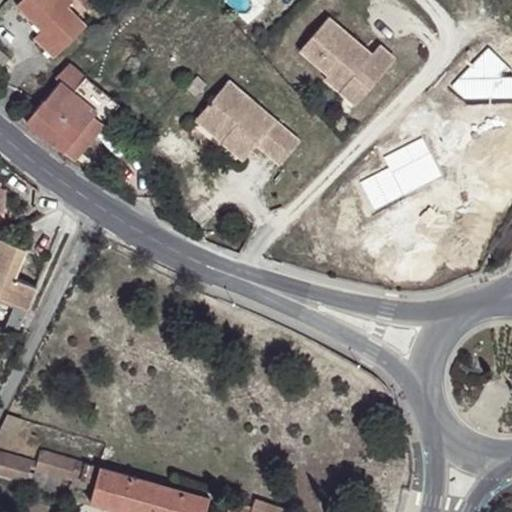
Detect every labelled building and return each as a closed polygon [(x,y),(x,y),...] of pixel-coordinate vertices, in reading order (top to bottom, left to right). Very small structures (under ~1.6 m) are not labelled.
[(34,38),(54,58),(86,25),(68,7),(73,1),(72,0),(21,0),(16,5),(41,30),(34,38)] [(300,50),(328,74),(325,78),(341,91),(345,86),(360,99),(395,59),(379,45),(371,54),(368,58),(360,52),(364,48),(328,17),(300,50)] [(360,52),(368,58),(371,54),(364,48),(360,52)] [(0,67),(8,58),(0,50),(0,67)] [(55,77),(60,81),(73,66),(69,63),(55,77)] [(44,99),(26,121),(53,143),(54,142),(64,151),(97,112),(73,92),(86,77),(73,66),(60,81),(45,99),(44,99)] [(97,112),(64,151),(74,159),(120,104),(86,77),(73,92),(97,112)] [(228,81),(196,119),(222,142),(227,136),(248,154),(257,144),(280,164),(300,142),(228,81)] [(341,91),(356,104),(360,99),(345,86),(341,91)] [(222,142),(243,160),(248,154),(227,136),(222,142)] [(13,237),(14,227),(0,226),(0,227),(1,232),(13,237)] [(36,287),(16,278),(27,251),(0,239),(0,302),(13,308),(25,313),(36,287)] [(18,330),(25,313),(13,308),(6,325),(18,330)] [(100,468),(40,451),(37,463),(0,452),(0,469),(33,478),(36,468),(73,479),(71,486),(93,492),(100,468)] [(206,511),(210,498),(100,468),(93,492),(90,502),(125,511),(206,511)] [(279,511),(253,503),(252,509),(230,503),(227,511),(279,511)]
